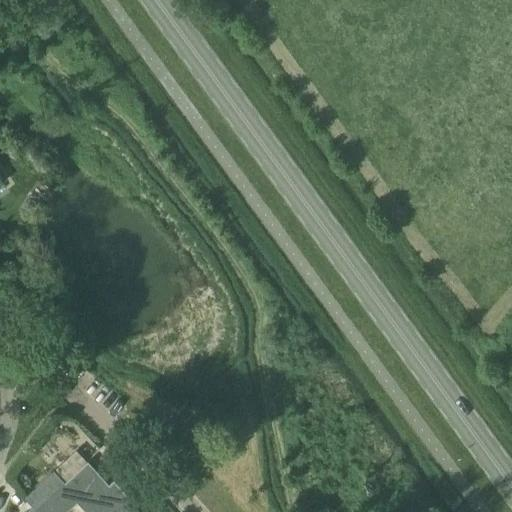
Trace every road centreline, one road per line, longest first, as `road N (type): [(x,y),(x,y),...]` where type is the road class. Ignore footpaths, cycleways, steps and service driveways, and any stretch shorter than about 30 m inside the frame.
road 1 (primary): [(511,488),(154,0)]
road 2 (residential): [(190,511),(54,379),(9,387)]
